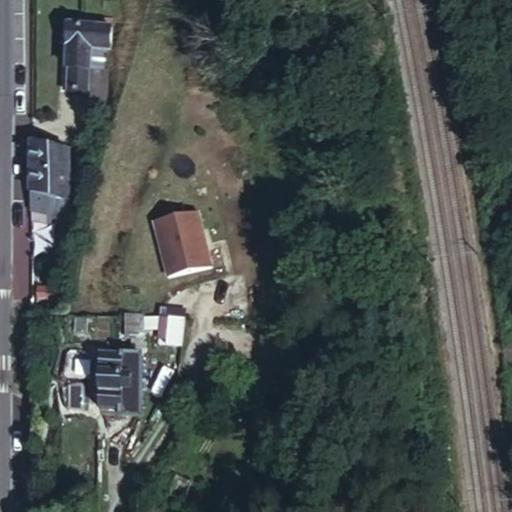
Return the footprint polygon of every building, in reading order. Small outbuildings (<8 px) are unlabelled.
[(75,20),(75,66),(88,66),(111,66),(111,44),(115,44),(115,19),(75,20)] [(88,66),(75,66),(74,88),(91,89),(88,86),(88,66)] [(88,86),(91,89),(104,101),(111,88),(111,66),(88,66),(88,86)] [(40,165),(75,170),(76,145),(39,141),(40,165)] [(75,170),(40,165),(39,207),(54,212),(54,220),(73,220),(75,170)] [(211,261),(196,206),(148,218),(163,273),(211,261)] [(44,297),(63,298),(64,285),(45,284),(44,297)] [(174,298),(174,327),(189,327),(190,299),(174,298)] [(131,312),(130,335),(144,336),(144,312),(131,312)] [(145,352),(106,353),(106,409),(145,408),(145,352)] [(300,388),(276,378),(255,440),(270,446),(276,430),(284,434),(300,388)] [(131,511),(132,502),(120,502),(120,511),(131,511)]
